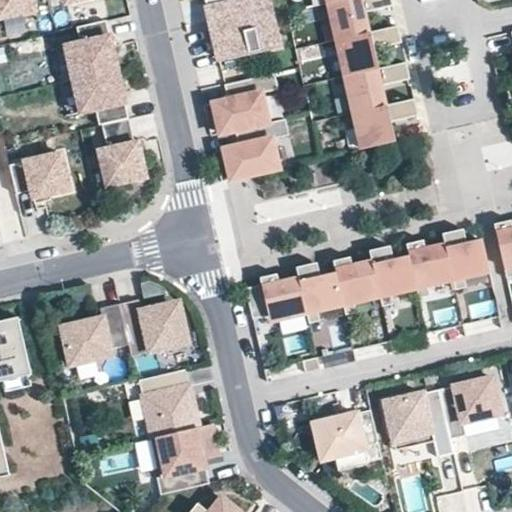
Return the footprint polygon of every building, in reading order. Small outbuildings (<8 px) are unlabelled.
[(0,0),(0,18),(0,19),(36,11),(33,0),(0,0)] [(206,0),(220,63),(283,50),(271,0),(206,0)] [(339,0),(329,2),(338,41),(369,33),(365,14),(393,8),(391,0),(339,0)] [(116,66),(103,21),(80,27),(83,40),(64,45),(73,78),(116,66)] [(369,33),(338,41),(347,75),(376,68),(373,49),(401,44),(397,25),(369,33)] [(376,68),(347,75),(356,112),(387,104),(382,86),(410,80),(406,62),(376,68)] [(116,66),(73,78),(82,113),(99,108),(104,125),(130,118),(116,66)] [(257,77),(224,84),(228,100),(213,103),(220,133),(237,130),(268,122),(262,93),(278,89),(275,73),(257,77)] [(414,97),(387,104),(356,112),(364,148),(395,142),(389,122),(417,116),(414,97)] [(130,118),(104,125),(110,149),(101,151),(108,181),(142,173),(130,118)] [(284,119),(268,122),(237,130),(241,146),(225,150),(232,176),(273,166),(266,138),(287,133),(284,119)] [(64,153),(10,166),(16,192),(34,188),(37,196),(73,188),(64,153)] [(511,229),(510,220),(494,224),(507,279),(511,277),(511,229)] [(445,237),(445,249),(449,264),(451,278),(456,290),(467,287),(464,275),(490,270),(483,241),(468,243),(466,233),(445,237)] [(449,264),(445,249),(427,254),(422,238),(406,243),(410,257),(416,286),(420,298),(431,295),(429,284),(451,278),(449,264)] [(369,255),(372,266),(379,294),(383,306),(393,302),(391,292),(416,286),(410,257),(394,261),(391,250),(369,255)] [(334,261),(337,275),(344,304),(347,314),(357,312),(355,302),(379,294),(372,266),(354,271),(350,256),(334,261)] [(344,304),(337,275),(321,279),(318,266),(298,271),(300,282),(307,312),(310,324),(320,321),(317,310),(344,304)] [(263,284),(246,288),(253,318),(276,312),(278,319),(307,312),(300,282),(279,288),(276,273),(261,277),(263,284)] [(138,300),(119,305),(128,346),(132,358),(188,345),(183,312),(170,305),(142,311),(138,300)] [(105,317),(65,328),(71,362),(128,346),(119,305),(102,310),(105,317)] [(18,317),(0,321),(0,471),(8,470),(0,433),(0,380),(31,374),(18,317)] [(158,375),(139,380),(151,437),(199,427),(186,368),(158,375)] [(491,379),(445,392),(458,437),(469,434),(466,424),(500,414),(491,379)] [(439,388),(385,401),(394,440),(432,431),(431,424),(447,420),(439,388)] [(372,408),(318,419),(326,459),(365,451),(367,463),(382,459),(372,408)] [(199,427),(151,437),(165,495),(212,483),(207,457),(218,453),(212,425),(199,427)] [(207,511),(200,507),(195,511),(238,511),(221,499),(211,511),(207,511)]
